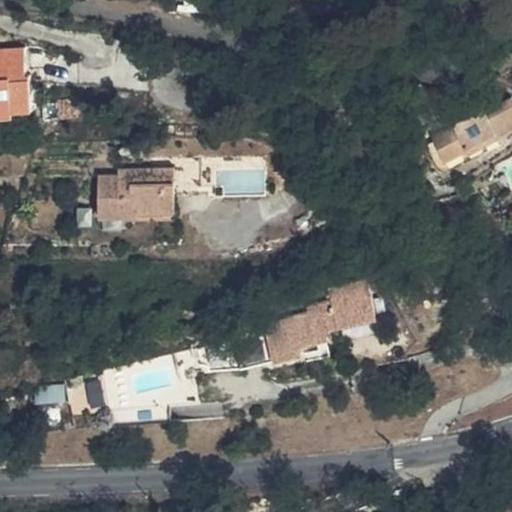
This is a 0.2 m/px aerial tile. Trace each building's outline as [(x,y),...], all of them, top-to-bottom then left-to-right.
[(0,116),(7,117),(7,122),(31,122),(32,85),(27,85),(26,57),(0,57),(0,116)] [(431,136),(446,161),(469,150),(467,146),(481,136),(488,147),(511,133),(511,97),(511,98),(493,109),(485,94),(465,106),(469,114),(431,136)] [(490,150),(488,147),(481,136),(467,146),(469,150),(446,161),(452,171),(490,150)] [(357,148),(360,177),(388,174),(386,144),(357,148)] [(177,155),(178,170),(178,175),(195,173),(195,155),(177,155)] [(153,171),(153,177),(155,190),(168,190),(168,220),(141,222),(141,227),(142,235),(182,231),(178,175),(178,170),(153,171)] [(155,190),(153,177),(121,179),(120,184),(101,186),(104,230),(141,227),(141,222),(168,220),(168,190),(155,190)] [(308,356),(367,347),(361,306),(327,312),(330,328),(304,333),(304,336),(259,344),(263,373),(309,367),(308,356)]
